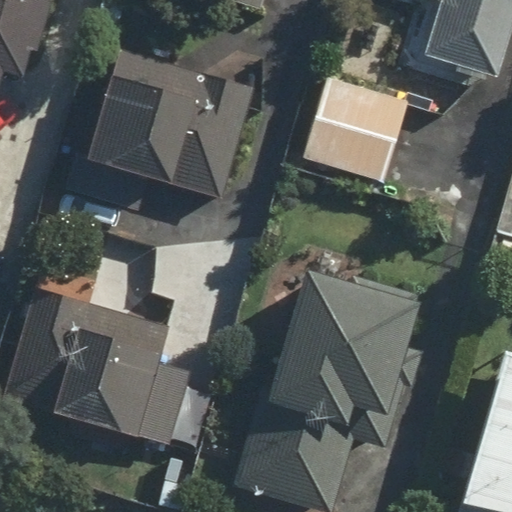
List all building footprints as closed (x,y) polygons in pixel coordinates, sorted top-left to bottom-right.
[(0,0),(0,81),(14,86),(41,0),(0,0)] [(511,0),(416,0),(437,6),(419,63),(490,84),(511,10),(511,0)] [(62,152),(39,219),(73,231),(80,209),(132,226),(139,204),(156,210),(161,196),(209,212),(248,96),(111,50),(75,157),(62,152)] [(394,97),(311,85),(299,172),(381,184),(394,97)] [(511,244),(511,155),(502,154),(485,238),(511,244)] [(344,418),(374,426),(409,297),(310,269),(305,288),(294,284),(236,491),(310,511),(329,511),(349,442),(338,438),(344,418)] [(26,287),(0,360),(0,406),(118,447),(158,333),(26,287)] [(511,511),(511,350),(483,343),(455,452),(439,448),(431,478),(446,482),(437,511),(511,511)]
